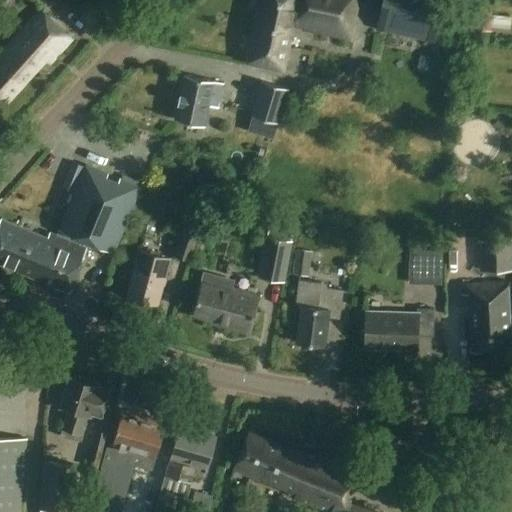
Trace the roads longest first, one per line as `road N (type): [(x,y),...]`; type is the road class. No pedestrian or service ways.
road 1 (tertiary): [(511,394),(416,400),(235,378),(179,365),(0,289)]
road 2 (unclassified): [(0,178),(170,0)]
